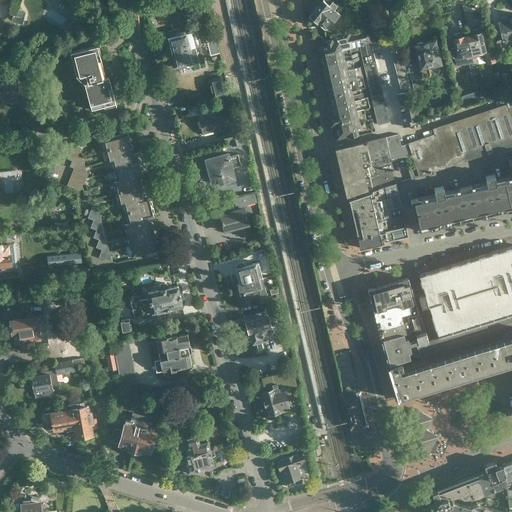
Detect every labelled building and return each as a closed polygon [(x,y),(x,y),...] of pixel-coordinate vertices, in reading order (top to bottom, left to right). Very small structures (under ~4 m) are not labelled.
[(196,0),(201,19),(209,17),(204,0),(196,0)] [(319,19),(330,5),(323,0),(322,0),(322,1),(320,0),(313,0),(306,9),(311,13),(310,15),(317,21),(319,19)] [(347,16),(358,11),(353,0),(342,5),(347,16)] [(168,1),(153,5),(155,14),(170,9),(168,1)] [(333,2),(330,5),(319,19),(322,21),(321,23),(321,26),(324,29),(327,29),(340,14),(334,8),(336,5),(333,2)] [(378,26),(388,24),(385,10),(383,10),(381,3),(370,6),(372,14),(369,14),(373,30),(379,29),(378,26)] [(22,24),(24,13),(13,10),(11,22),(22,24)] [(511,16),(511,18),(511,19),(508,20),(507,16),(505,15),(500,17),(499,19),(504,40),(511,37),(511,16)] [(0,34),(4,30),(9,25),(0,16),(0,34)] [(390,25),(393,38),(400,36),(396,23),(390,25)] [(182,32),(181,29),(178,27),(169,30),(168,32),(169,38),(168,38),(171,46),(169,47),(170,53),(195,46),(200,45),(201,44),(197,30),(186,33),(186,31),(182,32)] [(467,35),(472,55),(474,65),(478,64),(476,56),(478,55),(478,53),(485,51),(481,32),(480,32),(479,27),(472,29),(473,34),(467,35)] [(372,38),(370,30),(350,35),(349,33),(332,37),(333,39),(326,41),(326,42),(317,44),(320,55),(366,44),(371,42),(370,39),(372,38)] [(472,56),(472,54),(467,35),(462,37),(461,32),(454,33),(455,38),(454,39),(458,57),(466,55),(467,59),(468,59),(471,69),(472,69),(474,81),(479,80),(476,68),(475,68),(473,62),(472,55),(472,56)] [(214,33),(204,36),(207,42),(216,39),(214,33)] [(494,50),(501,49),(502,48),(499,37),(492,40),(494,50)] [(390,46),(401,44),(399,38),(389,41),(390,46)] [(414,45),(419,64),(415,65),(414,60),(407,61),(415,93),(426,91),(423,77),(431,75),(429,67),(441,64),(435,40),(414,45)] [(373,53),(371,42),(366,44),(320,55),(322,64),(352,58),(352,57),(358,56),(357,53),(351,54),(351,51),(360,49),(362,55),(373,53)] [(391,52),(402,49),(401,44),(390,46),(391,52)] [(195,46),(170,53),(172,58),(173,58),(176,66),(178,66),(179,68),(192,64),(192,62),(194,62),(194,61),(203,58),(200,45),(195,46)] [(85,83),(92,110),(115,103),(109,77),(106,77),(97,46),(71,53),(77,76),(85,83)] [(402,49),(391,52),(393,58),(404,55),(402,49)] [(493,51),(484,53),(487,64),(496,62),(493,51)] [(364,66),(371,64),(376,63),(373,53),(362,55),(364,66)] [(394,63),(405,60),(404,55),(393,58),(394,63)] [(359,60),(359,57),(352,59),(352,58),(322,64),(325,75),(355,68),(353,61),(359,60)] [(405,60),(394,63),(396,69),(407,66),(405,60)] [(360,66),(355,68),(325,75),(327,85),(366,75),(378,72),(376,63),(371,64),(364,66),(360,67),(360,66)] [(397,74),(408,72),(407,66),(396,69),(397,74)] [(375,80),(375,84),(381,83),(378,72),(366,75),(367,78),(368,82),(375,80)] [(408,72),(397,74),(398,80),(409,77),(408,72)] [(505,92),(511,90),(511,81),(510,72),(500,74),(505,92)] [(363,79),(367,78),(366,75),(327,85),(329,95),(359,88),(365,87),(363,79)] [(221,76),(209,79),(214,97),(225,94),(221,76)] [(400,86),(411,83),(409,77),(398,80),(400,86)] [(18,81),(18,78),(3,78),(3,79),(0,79),(0,99),(19,99),(19,98),(26,98),(25,81),(18,81)] [(376,88),(370,89),(371,96),(383,93),(381,83),(375,84),(376,88)] [(411,83),(400,86),(401,91),(412,89),(411,83)] [(360,93),(359,88),(329,95),(332,105),(364,98),(363,97),(362,92),(360,93)] [(415,118),(419,117),(413,90),(397,94),(404,120),(402,121),(403,126),(416,122),(415,118)] [(462,96),(464,104),(481,99),(478,90),(462,96)] [(380,105),(385,103),(383,93),(371,96),(373,103),(379,101),(380,105)] [(364,98),(332,105),(334,115),(364,108),(364,109),(370,107),(367,96),(363,97),(364,98)] [(230,126),(224,103),(215,106),(214,104),(205,106),(207,116),(199,118),(203,133),(230,126)] [(376,117),(388,114),(385,103),(380,105),(381,108),(374,110),(376,117)] [(511,119),(511,118),(507,105),(507,104),(433,129),(435,134),(401,145),(398,134),(386,137),(386,136),(337,148),(342,170),(391,159),(412,155),(416,167),(410,169),(412,178),(511,144),(511,119)] [(364,108),(334,115),(330,116),(332,127),(366,119),(364,109),(364,108)] [(388,114),(376,117),(378,124),(390,122),(388,114)] [(372,117),(366,119),(332,127),(335,138),(349,135),(349,137),(375,131),(372,117)] [(231,140),(239,138),(246,136),(244,126),(222,132),(225,142),(231,140)] [(105,150),(131,143),(130,143),(131,141),(131,138),(129,137),(128,133),(102,139),(105,150)] [(131,144),(131,143),(105,150),(108,161),(111,160),(133,154),(132,150),(133,148),(133,145),(131,144)] [(70,153),(83,158),(81,151),(68,146),(66,151),(70,153)] [(72,161),(85,166),(83,158),(70,153),(68,159),(72,161)] [(137,153),(133,154),(111,160),(114,171),(140,164),(140,163),(141,161),(140,158),(138,157),(137,153)] [(229,156),(228,154),(228,153),(206,159),(213,183),(222,181),(223,186),(234,183),(233,178),(234,178),(231,167),(240,165),(238,154),(229,156)] [(511,155),(511,156),(506,157),(510,176),(495,180),(494,175),(485,177),(486,183),(483,183),(484,186),(472,189),(471,186),(459,189),(460,192),(447,194),(447,192),(444,192),(443,187),(434,189),(435,194),(411,200),(418,230),(511,208),(511,155)] [(348,195),(394,178),(392,170),(394,170),(391,159),(342,170),(348,195)] [(74,168),(87,172),(85,166),(72,161),(70,167),(74,168)] [(140,164),(114,171),(117,181),(139,175),(143,174),(142,170),(143,168),(142,166),(140,164)] [(88,177),(87,172),(74,168),(72,174),(84,178),(88,177)] [(70,180),(82,184),(85,183),(84,178),(72,174),(70,180)] [(139,175),(117,181),(113,182),(116,192),(142,186),(141,185),(143,183),(142,180),(140,179),(139,175)] [(83,189),(82,184),(70,180),(67,185),(78,190),(83,189)] [(379,201),(395,197),(400,196),(397,183),(385,187),(349,199),(349,200),(350,200),(352,209),(364,206),(364,205),(373,202),(379,201)] [(119,203),(144,196),(143,192),(145,190),(144,188),(142,186),(116,192),(119,203)] [(225,231),(249,224),(244,207),(258,203),(255,193),(234,199),(236,205),(228,207),(230,213),(220,215),(225,231)] [(144,196),(119,203),(119,204),(122,203),(125,213),(151,206),(151,205),(152,203),(151,201),(149,199),(148,195),(144,196)] [(383,206),(384,211),(402,207),(400,196),(395,197),(379,201),(380,206),(383,206)] [(383,206),(380,206),(374,208),(373,202),(364,205),(364,206),(352,209),(352,210),(353,210),(355,219),(367,217),(366,215),(384,211),(383,206)] [(95,216),(101,219),(98,209),(92,206),(87,218),(93,220),(95,216)] [(151,206),(125,213),(128,223),(124,224),(124,225),(150,218),(154,217),(153,213),(154,211),(153,208),(151,207),(151,206)] [(391,220),(389,211),(384,212),(384,211),(366,215),(367,217),(355,219),(357,226),(386,220),(386,221),(391,220)] [(98,226),(103,228),(101,219),(95,216),(93,220),(90,227),(96,230),(98,226)] [(406,226),(404,216),(392,218),(394,229),(406,226)] [(151,222),(150,218),(124,225),(127,235),(153,228),(154,226),(153,223),(151,222)] [(358,237),(388,230),(386,221),(386,220),(357,226),(359,236),(358,236),(358,237)] [(101,236),(106,238),(103,228),(98,226),(96,230),(93,237),(99,240),(101,236)] [(388,230),(358,237),(360,247),(360,248),(364,247),(409,237),(406,226),(388,230)] [(153,228),(127,235),(130,246),(156,239),(156,238),(157,236),(156,234),(154,232),(153,228)] [(37,241),(36,233),(19,235),(20,243),(37,241)] [(103,246),(108,248),(106,238),(101,236),(99,240),(96,247),(102,250),(103,246)] [(133,257),(159,250),(158,246),(159,244),(158,241),(156,240),(156,239),(130,246),(125,247),(128,257),(133,256),(133,257)] [(9,252),(14,252),(13,244),(1,245),(1,243),(0,243),(0,265),(1,265),(2,270),(9,269),(9,264),(10,264),(9,252)] [(111,260),(108,248),(103,246),(102,250),(99,257),(110,262),(111,260)] [(439,336),(496,318),(511,313),(511,246),(420,275),(425,293),(419,295),(422,307),(429,304),(439,336)] [(267,254),(265,248),(253,251),(255,257),(267,254)] [(47,257),(48,266),(81,263),(80,253),(47,257)] [(240,284),(262,278),(258,262),(246,265),(245,264),(245,263),(244,263),(244,262),(243,262),(242,262),(241,262),(240,262),(239,262),(238,263),(237,263),(237,264),(236,265),(236,266),(235,267),(236,268),(240,284)] [(401,306),(415,302),(412,291),(408,277),(385,284),(369,289),(374,310),(395,304),(400,303),(401,306)] [(262,278),(240,284),(237,285),(240,293),(241,292),(243,299),(253,297),(253,295),(266,292),(262,278)] [(169,288),(168,284),(165,283),(160,284),(158,287),(159,290),(148,292),(150,298),(148,299),(148,298),(139,300),(143,315),(151,313),(150,310),(152,309),(154,315),(165,313),(164,310),(182,306),(181,299),(184,298),(183,292),(180,293),(178,286),(169,288)] [(275,304),(273,297),(264,300),(266,307),(275,304)] [(395,304),(374,310),(379,330),(385,328),(387,326),(408,320),(407,315),(418,313),(415,302),(401,306),(400,303),(395,304)] [(279,329),(280,327),(279,324),(278,323),(277,323),(272,324),(272,325),(271,326),(268,316),(267,316),(265,310),(252,314),(254,320),(247,322),(249,332),(251,331),(252,334),(250,335),(249,336),(251,341),(253,342),(254,341),(256,349),(258,350),(263,349),(264,347),(262,340),(278,335),(277,331),(279,330),(279,329)] [(33,315),(31,313),(28,314),(27,316),(27,317),(13,320),(16,341),(20,340),(22,350),(34,348),(33,338),(38,337),(39,344),(48,342),(46,333),(47,333),(44,315),(41,315),(41,314),(33,315)] [(511,313),(496,318),(502,336),(413,363),(412,359),(409,360),(410,364),(403,366),(402,362),(390,366),(391,369),(389,370),(398,399),(511,364),(511,313)] [(415,329),(381,339),(388,364),(419,354),(416,344),(419,343),(429,340),(421,316),(415,318),(413,322),(415,329)] [(123,332),(133,330),(130,317),(121,319),(123,332)] [(413,322),(412,319),(408,320),(387,326),(385,328),(379,330),(381,339),(415,329),(413,322)] [(190,345),(188,333),(172,336),(172,335),(167,336),(167,337),(152,340),(155,352),(159,351),(160,359),(154,360),(157,372),(171,369),(171,371),(177,370),(176,368),(192,365),(188,345),(190,345)] [(82,358),(78,337),(64,339),(68,360),(81,358),(82,358)] [(122,386),(137,383),(129,341),(113,345),(122,386)] [(82,362),(83,365),(91,364),(91,361),(90,356),(82,358),(81,358),(82,362)] [(82,362),(81,358),(68,360),(54,362),(56,369),(38,372),(38,376),(31,377),(34,391),(35,398),(45,396),(44,394),(53,392),(54,394),(60,393),(57,377),(61,377),(60,372),(75,370),(74,363),(82,362)] [(290,387),(296,385),(292,370),(263,377),(266,391),(263,392),(265,401),(264,401),(266,405),(263,406),(265,414),(268,413),(269,414),(280,411),(280,410),(288,408),(286,401),(291,399),(290,387)] [(356,393),(355,391),(343,394),(352,432),(364,429),(364,428),(369,426),(361,392),(356,393)] [(110,411),(112,397),(104,398),(103,409),(110,411)] [(71,405),(77,434),(78,434),(78,437),(83,436),(83,434),(92,432),(92,428),(98,427),(96,418),(93,419),(91,409),(89,409),(88,406),(85,406),(84,402),(71,405)] [(77,434),(71,405),(68,405),(67,407),(58,409),(59,411),(45,413),(48,430),(67,427),(68,433),(67,435),(70,437),(72,435),(77,434)] [(164,421),(182,417),(180,408),(161,413),(164,421)] [(424,433),(426,429),(425,429),(429,423),(426,415),(416,409),(407,425),(419,431),(424,433)] [(133,452),(144,415),(133,412),(131,420),(126,419),(125,423),(124,422),(122,429),(115,427),(111,440),(120,443),(119,448),(133,452)] [(157,448),(159,439),(156,438),(158,432),(156,431),(157,428),(152,426),(153,424),(150,423),(151,417),(144,415),(133,452),(142,455),(145,453),(146,450),(150,451),(151,447),(157,448)] [(188,455),(210,449),(205,429),(192,432),(193,436),(187,438),(188,439),(175,442),(178,451),(186,448),(188,455)] [(424,433),(419,431),(413,443),(429,451),(434,441),(432,432),(426,429),(424,433)] [(306,443),(307,443),(305,434),(289,438),(292,447),(306,443)] [(308,451),(306,444),(306,443),(292,447),(294,455),(277,461),(280,469),(281,469),(286,481),(288,485),(301,480),(300,476),(301,476),(300,474),(307,471),(303,460),(310,458),(308,451)] [(210,449),(188,455),(187,455),(184,456),(185,460),(182,461),(181,463),(183,470),(185,472),(188,471),(188,472),(196,470),(206,467),(214,465),(212,456),(215,455),(213,449),(210,450),(210,449)] [(503,464),(497,466),(495,460),(484,464),(487,470),(494,489),(495,490),(499,489),(498,487),(506,484),(506,481),(503,464)] [(507,488),(511,487),(511,460),(503,464),(506,481),(506,484),(507,488)] [(487,470),(477,474),(484,492),(487,491),(487,493),(492,491),(491,490),(494,489),(487,470)] [(484,492),(477,474),(467,478),(474,496),(477,495),(477,497),(482,495),(481,493),(484,492)] [(474,496),(467,478),(457,482),(462,496),(465,496),(466,496),(469,496),(469,498),(474,496)] [(462,496),(457,482),(437,489),(438,491),(453,496),(457,494),(457,496),(461,495),(462,496)] [(454,501),(453,498),(453,496),(438,491),(437,489),(431,492),(430,492),(430,493),(429,494),(429,495),(429,496),(429,497),(429,498),(430,498),(430,499),(431,499),(431,500),(432,500),(433,500),(435,507),(434,507),(434,508),(433,509),(433,510),(433,511),(444,511),(445,510),(454,501)] [(44,511),(45,510),(46,509),(45,505),(43,503),(39,503),(39,499),(38,499),(38,497),(31,497),(31,499),(23,500),(23,504),(22,504),(22,511),(44,511)] [(457,502),(454,501),(445,510),(444,511),(456,511),(457,510),(459,511),(462,501),(458,500),(457,502)] [(466,502),(462,501),(459,511),(457,510),(456,511),(468,511),(471,505),(470,505),(470,506),(466,505),(466,502)] [(471,505),(468,511),(481,511),(484,502),(480,501),(479,504),(476,503),(471,505)] [(484,502),(481,511),(493,511),(495,508),(488,506),(489,504),(484,502)]
